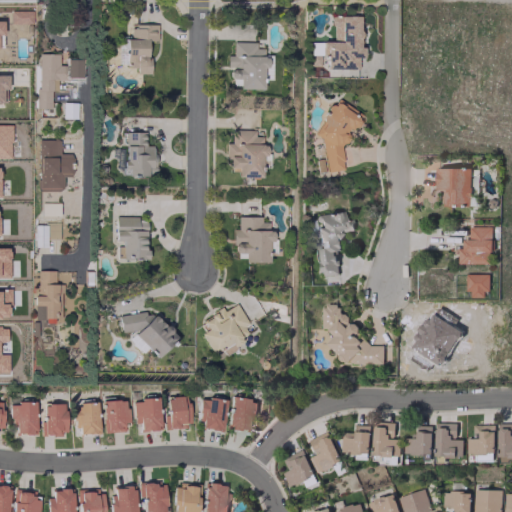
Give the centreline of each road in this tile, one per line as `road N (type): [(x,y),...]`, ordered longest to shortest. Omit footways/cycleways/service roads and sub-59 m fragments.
road 1 (residential): [(0,458),(214,455),(256,471),(280,433),(331,401),(511,396)]
road 2 (residential): [(394,0),(401,177),(388,287)]
road 3 (residential): [(201,0),(201,278)]
